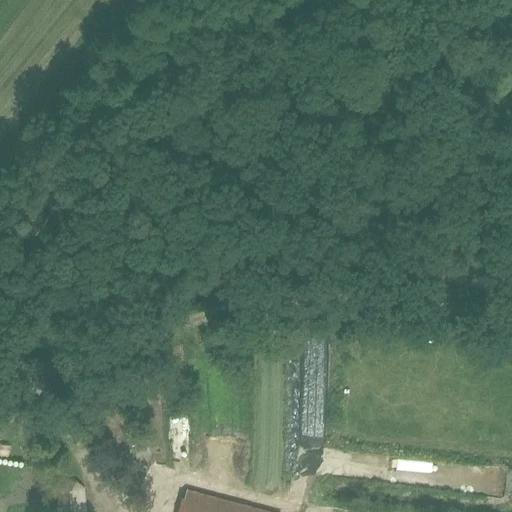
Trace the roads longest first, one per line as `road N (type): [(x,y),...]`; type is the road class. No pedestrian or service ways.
road 1 (track): [(511,318),(315,293),(246,304),(42,394),(0,367)]
road 2 (track): [(315,293),(297,459),(302,511)]
road 3 (track): [(297,459),(511,484)]
road 4 (track): [(321,511),(198,483),(112,482)]
road 5 (track): [(115,511),(112,482),(42,394)]
